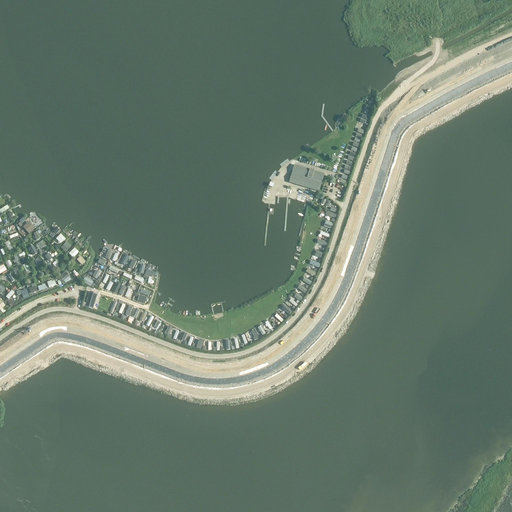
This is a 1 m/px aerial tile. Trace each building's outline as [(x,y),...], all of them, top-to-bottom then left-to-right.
[(322,183),(325,175),(315,172),(310,170),(295,165),(292,173),(289,182),(319,192),(322,183)] [(7,205),(0,208),(0,213),(9,208),(7,205)] [(334,224),(326,221),(324,227),(332,229),(334,224)] [(34,229),(28,222),(23,227),(29,234),(34,229)] [(51,232),(55,236),(59,231),(55,228),(51,232)] [(65,240),(60,235),(55,239),(60,244),(65,240)] [(71,247),(67,242),(60,248),(65,253),(67,250),(71,247)] [(37,254),(33,246),(29,248),(33,256),(37,254)] [(74,249),(68,254),(73,258),(78,253),(74,249)] [(52,258),(48,254),(44,257),(48,262),(52,258)] [(125,266),(129,257),(125,256),(121,264),(125,266)] [(85,262),(80,257),(77,260),(82,265),(85,262)] [(63,282),(69,277),(65,272),(61,275),(62,277),(61,278),(63,282)] [(93,283),(85,278),(82,283),(91,287),(93,283)] [(312,283),(305,278),(302,282),(310,286),(312,283)] [(308,291),(300,286),(298,289),(305,294),(308,291)] [(12,291),(6,297),(8,299),(14,293),(12,291)] [(93,310),(97,295),(90,292),(86,304),(84,303),(83,307),(85,307),(93,310)] [(303,299),(297,294),(294,298),(300,302),(303,299)] [(145,304),(147,299),(139,296),(137,302),(145,304)] [(298,305),(291,299),(289,302),(296,307),(298,305)] [(133,308),(130,306),(125,316),(129,317),(133,308)] [(292,312),(285,306),(282,309),(289,315),(292,312)] [(284,321),(277,315),(275,317),(282,323),(284,321)]
